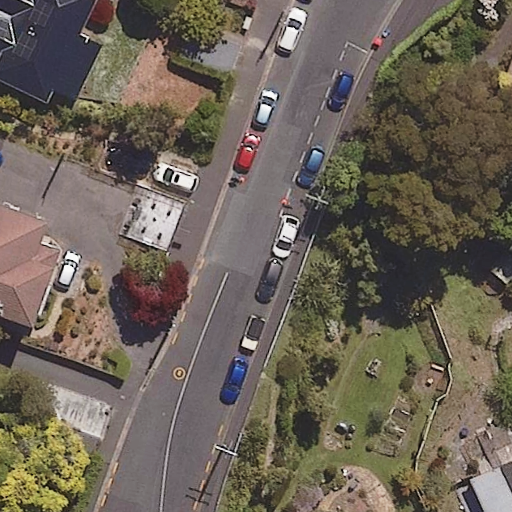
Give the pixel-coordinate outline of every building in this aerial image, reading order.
[(0,0),(0,76),(70,107),(99,41),(76,31),(89,0),(0,0)] [(236,41),(183,36),(181,65),(234,69),(236,41)] [(511,51),(500,85),(511,89),(511,51)] [(182,203),(149,192),(135,236),(168,246),(182,203)] [(0,313),(24,322),(52,242),(31,235),(38,214),(0,200),(0,313)] [(109,404),(57,386),(36,447),(88,465),(109,404)] [(511,511),(511,452),(503,456),(505,461),(455,480),(467,511),(511,511)]
